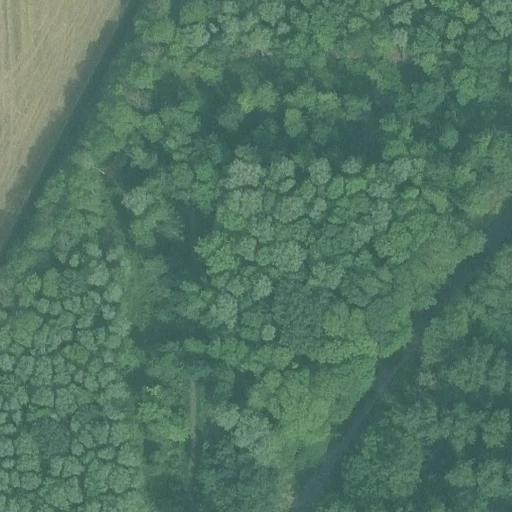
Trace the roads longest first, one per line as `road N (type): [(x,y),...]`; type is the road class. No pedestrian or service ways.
road 1 (track): [(208,0),(200,95),(119,197),(87,217),(13,317),(40,378),(74,511)]
road 2 (unknown): [(323,511),(376,404),(511,246)]
